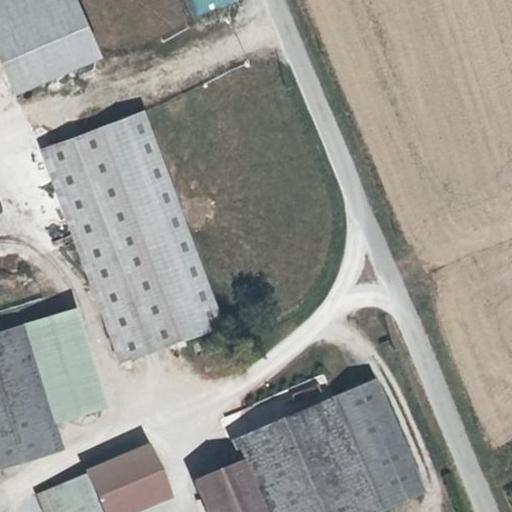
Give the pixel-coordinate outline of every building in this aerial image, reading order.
[(190,0),(197,16),(234,0),(190,0)] [(104,126),(41,148),(121,364),(182,341),(104,126)] [(17,329),(49,425),(85,413),(54,316),(17,329)] [(2,334),(0,334),(0,470),(41,457),(2,334)] [(341,511),(411,479),(359,370),(218,437),(229,457),(255,511),(341,511)] [(31,509),(33,511),(118,511),(156,489),(134,448),(31,509)] [(255,511),(229,457),(189,480),(204,511),(255,511)]
